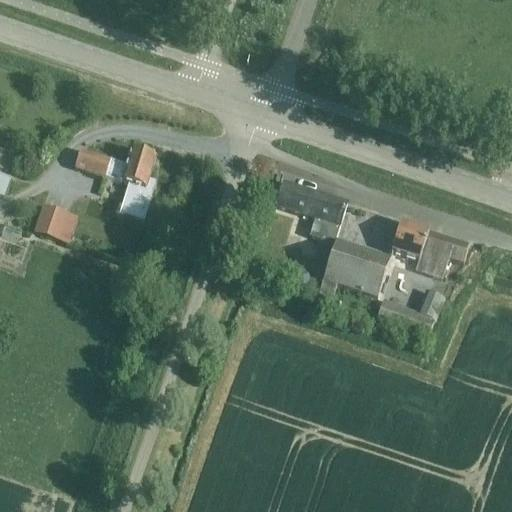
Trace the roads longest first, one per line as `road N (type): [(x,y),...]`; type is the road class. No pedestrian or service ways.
road 1 (unclassified): [(121,511),(248,146)]
road 2 (residential): [(248,146),(511,245)]
road 3 (secondary): [(511,204),(261,116)]
road 4 (secondary): [(195,94),(0,31)]
road 5 (unclassified): [(261,116),(307,0)]
